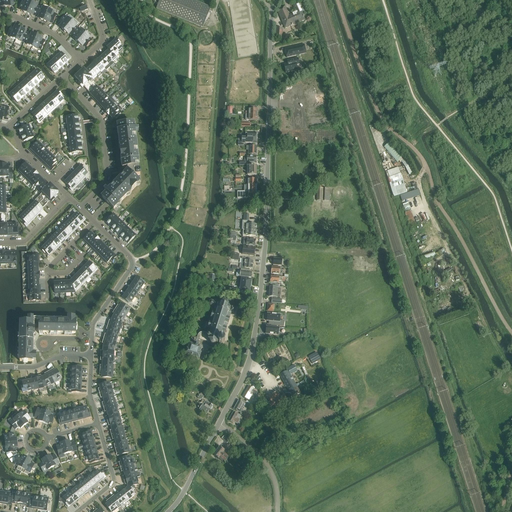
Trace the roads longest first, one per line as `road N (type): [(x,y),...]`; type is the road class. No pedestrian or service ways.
road 1 (unclassified): [(219,423),(246,371),(259,309),(277,0)]
road 2 (residential): [(79,207),(106,179),(99,120),(61,78)]
road 3 (residential): [(93,221),(131,267),(92,334)]
